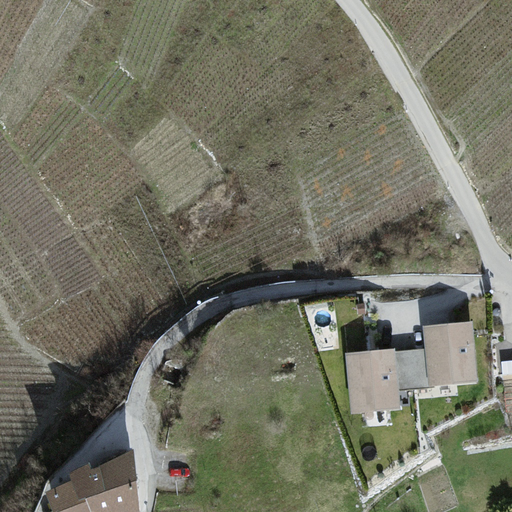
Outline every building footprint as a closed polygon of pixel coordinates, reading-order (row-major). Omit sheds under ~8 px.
[(420,346),(422,379),(470,376),(467,318),(418,321),(420,346)] [(341,348),(344,406),(393,403),(391,382),(389,347),(389,345),(341,348)] [(422,379),(420,346),(389,347),(391,382),(422,381),(422,379)] [(160,357),(149,379),(173,391),(184,369),(160,357)] [(42,487),(51,511),(125,511),(136,508),(131,451),(90,467),(87,459),(62,469),(65,478),(42,487)]
